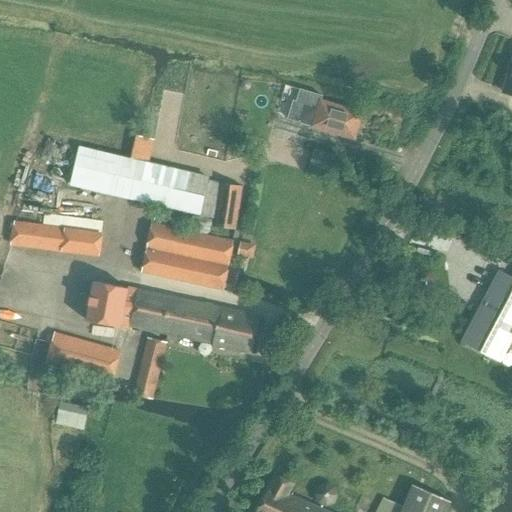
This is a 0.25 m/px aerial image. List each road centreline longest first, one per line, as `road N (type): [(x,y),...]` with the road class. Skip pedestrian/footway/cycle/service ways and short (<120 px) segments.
road 1 (unclassified): [(213,511),(437,132),(492,0)]
road 2 (track): [(323,327),(30,261)]
